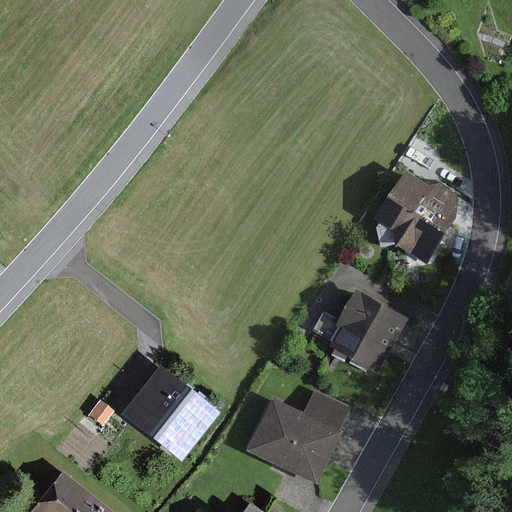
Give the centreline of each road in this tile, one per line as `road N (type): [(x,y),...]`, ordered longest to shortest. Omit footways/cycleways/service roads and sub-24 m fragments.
road 1 (residential): [(371,0),(434,58),(468,116),(485,168),(488,232),(465,298),(346,511)]
road 2 (residential): [(238,0),(144,131),(0,295)]
